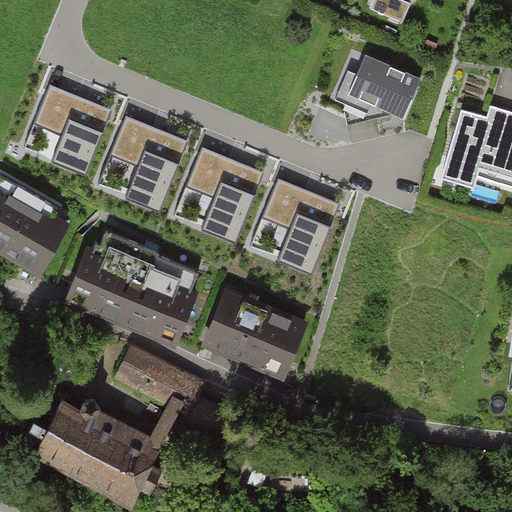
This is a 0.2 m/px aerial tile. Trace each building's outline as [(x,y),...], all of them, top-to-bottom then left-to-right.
[(412,6),(396,0),(376,0),(372,13),(404,25),(412,6)] [(423,84),(366,61),(359,79),(348,74),(336,104),(345,110),(349,130),(387,120),(406,127),(423,84)] [(86,173),(110,116),(48,90),(34,123),(62,134),(52,159),(86,173)] [(442,187),(475,196),(481,174),(511,182),(511,116),(492,111),(489,123),(462,115),(442,187)] [(160,209),(185,148),(124,123),(110,155),(138,166),(126,195),(160,209)] [(237,240),(262,179),(200,154),(187,186),(215,197),(203,226),(237,240)] [(0,248),(42,272),(70,223),(54,213),(59,204),(0,170),(0,248)] [(313,271),(338,210),(276,185),(263,217),(290,228),(278,257),(313,271)] [(71,293),(173,333),(199,268),(105,231),(98,251),(89,247),(71,293)] [(206,340),(286,371),(308,315),(229,284),(206,340)] [(178,409),(219,431),(228,416),(196,399),(204,382),(145,351),(131,376),(173,396),(145,446),(95,419),(101,405),(95,399),(85,400),(80,410),(63,401),(50,425),(34,418),(25,437),(40,444),(37,449),(130,498),(147,463),(160,470),(169,456),(155,449),(178,409)]
